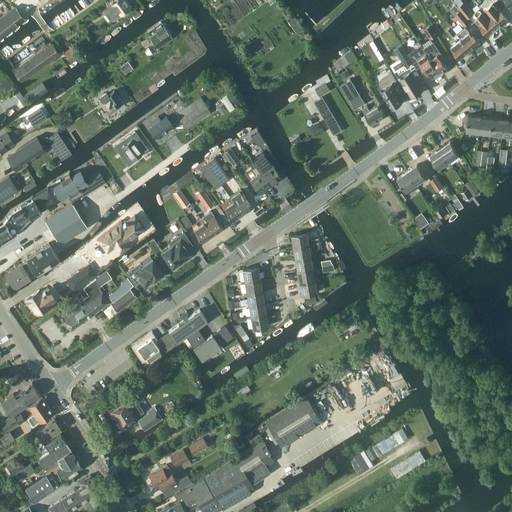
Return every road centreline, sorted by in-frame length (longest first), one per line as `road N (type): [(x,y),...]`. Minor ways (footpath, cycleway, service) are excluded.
road 1 (residential): [(50,388),(268,234)]
road 2 (residential): [(268,234),(464,88)]
road 3 (tertiary): [(126,511),(50,388)]
